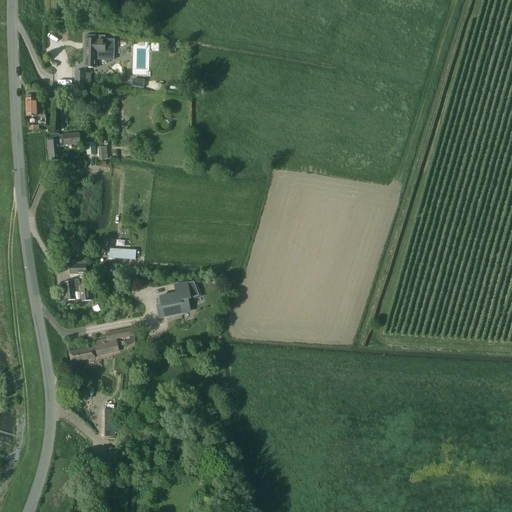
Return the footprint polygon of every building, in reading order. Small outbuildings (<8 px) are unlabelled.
[(85,40),(84,60),(84,68),(96,68),(97,60),(102,60),(104,58),(104,53),(105,53),(105,40),(85,40)] [(85,86),(85,72),(75,72),(75,86),(85,86)] [(25,96),(25,99),(26,116),(36,116),(36,98),(31,99),(31,95),(25,96)] [(63,143),(59,143),(58,140),(47,141),(49,161),(61,160),(59,148),(64,147),(64,146),(80,145),(79,134),(63,135),(63,143)] [(85,143),(86,156),(96,155),(95,147),(97,147),(96,144),(95,144),(95,142),(85,143)] [(98,148),(99,160),(108,160),(107,147),(98,148)] [(120,239),(120,247),(136,248),(136,240),(120,239)] [(136,260),(136,251),(109,249),(108,259),(136,260)] [(85,261),(70,260),(70,274),(85,274),(85,271),(85,261)] [(77,281),(62,283),(65,302),(80,299),(81,302),(91,301),(88,285),(78,286),(77,281)] [(156,306),(159,318),(181,314),(180,310),(189,308),(188,299),(191,299),(199,296),(194,282),(188,283),(175,286),(176,294),(160,297),(161,305),(156,306)] [(93,346),(93,348),(70,352),(71,362),(95,358),(95,356),(98,356),(99,357),(119,352),(116,339),(126,338),(127,343),(135,342),(134,336),(135,336),(134,327),(105,333),(106,340),(96,341),(96,345),(93,346)] [(114,410),(105,410),(104,437),(114,437),(114,410)]
